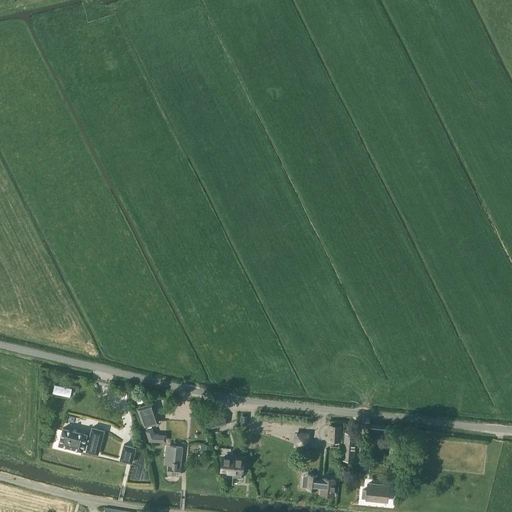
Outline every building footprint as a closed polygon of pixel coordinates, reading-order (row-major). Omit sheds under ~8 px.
[(160,422),(153,402),(137,408),(143,428),(160,422)] [(223,412),(205,417),(208,428),(226,423),(223,412)] [(339,439),(340,425),(329,424),(328,439),(339,439)] [(98,454),(105,429),(92,426),(89,439),(86,449),(86,451),(98,454)] [(62,427),(58,445),(83,451),(84,449),(86,449),(89,439),(86,438),(87,433),(62,427)] [(367,438),(383,440),(384,430),(368,428),(367,438)] [(353,460),(355,432),(344,432),(342,459),(353,460)] [(132,463),(136,446),(123,443),(119,460),(132,463)] [(179,474),(182,446),(166,445),(165,457),(164,457),(164,464),(168,464),(167,473),(179,474)] [(221,469),(221,470),(232,472),(232,476),(235,477),(241,477),(241,474),(243,474),(243,472),(241,471),(243,458),(223,456),(221,469)] [(307,474),(306,487),(316,488),(316,487),(321,487),(321,493),(332,495),(334,479),(322,478),(322,479),(317,479),(318,475),(307,474)] [(360,498),(386,501),(388,486),(367,483),(366,490),(361,490),(360,498)]
